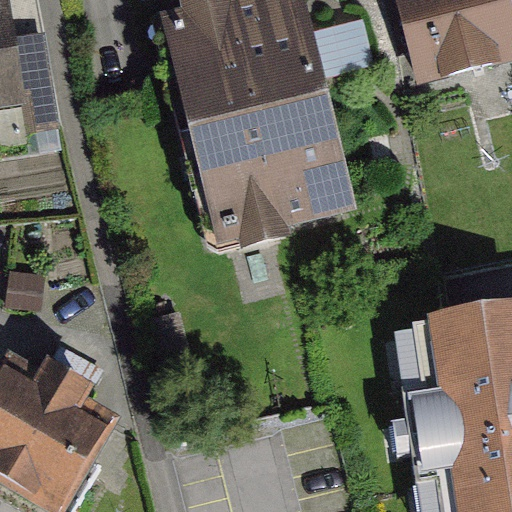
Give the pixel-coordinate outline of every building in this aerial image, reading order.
[(286,0),(159,33),(219,264),(359,228),(299,0),(286,0)] [(511,16),(508,0),(400,0),(422,91),(511,70),(511,16)] [(14,5),(0,6),(0,148),(59,140),(44,32),(19,35),(14,5)] [(511,511),(511,313),(441,323),(467,511),(511,511)] [(43,382),(16,367),(0,395),(0,486),(46,511),(73,511),(118,433),(91,418),(106,392),(53,363),(43,382)]
